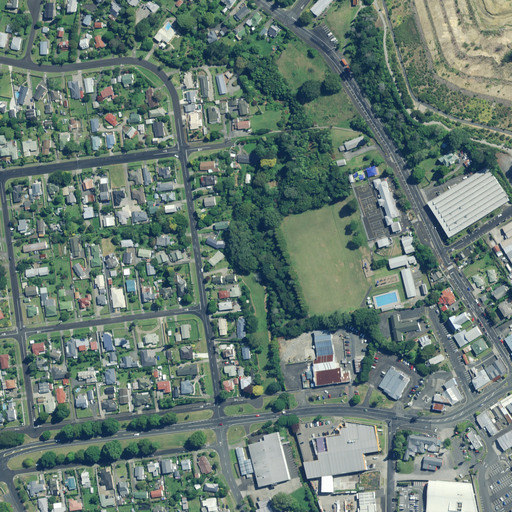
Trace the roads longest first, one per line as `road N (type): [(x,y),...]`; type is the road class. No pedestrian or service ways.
road 1 (tertiary): [(442,253),(376,121),(337,62),(288,20)]
road 2 (trunk): [(219,422),(0,457)]
road 3 (residential): [(182,150),(173,93),(148,65),(25,64)]
road 4 (residential): [(6,476),(222,445)]
road 5 (residential): [(217,405),(33,430)]
road 6 (residential): [(204,308),(21,333)]
road 7 (residential): [(0,175),(182,150)]
road 8 (residential): [(182,150),(204,308)]
road 9 (residential): [(0,177),(21,333)]
road 10 (tertiary): [(511,366),(442,253)]
